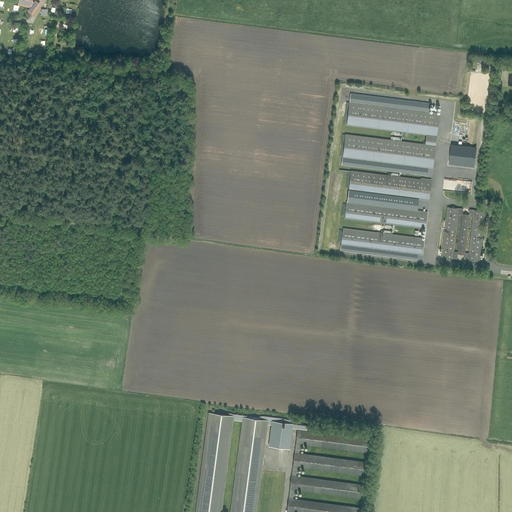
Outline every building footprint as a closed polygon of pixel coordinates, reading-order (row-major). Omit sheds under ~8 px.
[(32,15),(39,3),(34,0),(33,0),(27,11),(32,15)] [(346,135),(342,165),(427,175),(428,167),(433,168),(440,114),(429,112),(430,104),(351,94),(347,125),(426,135),(425,144),(346,135)] [(452,145),(449,163),(475,166),(477,148),(452,145)] [(346,202),(344,219),(426,229),(428,212),(417,211),(419,199),(429,201),(432,179),(421,178),(421,179),(351,170),(347,202),(346,202)] [(447,207),(442,257),(458,259),(463,209),(447,207)] [(485,211),(469,210),(464,259),(480,261),(485,211)] [(343,228),(340,250),(417,260),(417,255),(422,255),(424,238),(343,228)] [(307,426),(209,413),(195,511),(255,511),(267,425),(272,425),(269,446),(289,449),(292,428),(298,429),(287,511),(364,511),(374,440),(307,431),(307,426)]
